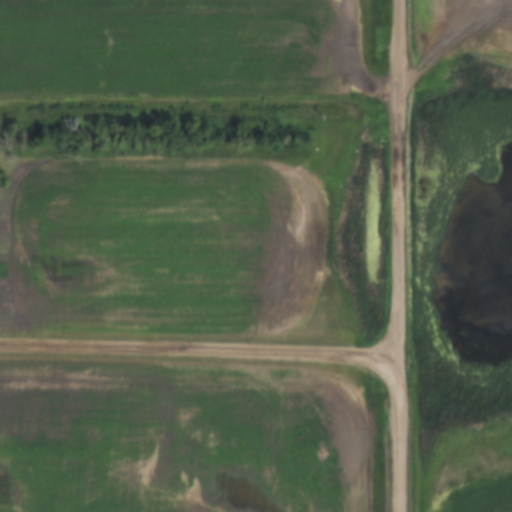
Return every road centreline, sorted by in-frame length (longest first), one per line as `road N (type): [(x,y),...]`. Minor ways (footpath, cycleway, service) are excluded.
road 1 (residential): [(396,0),(398,348)]
road 2 (residential): [(398,511),(398,348)]
road 3 (track): [(511,47),(460,50),(421,69),(396,70)]
